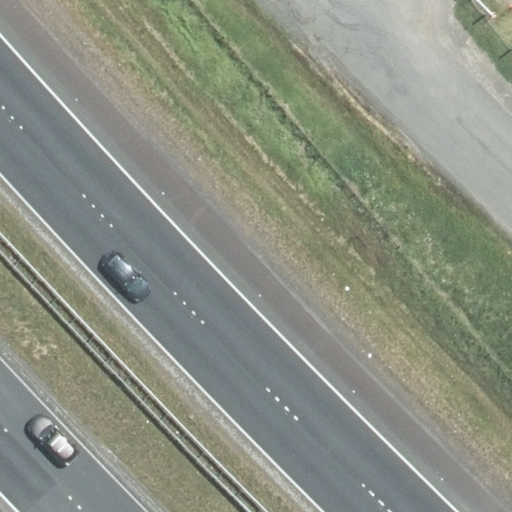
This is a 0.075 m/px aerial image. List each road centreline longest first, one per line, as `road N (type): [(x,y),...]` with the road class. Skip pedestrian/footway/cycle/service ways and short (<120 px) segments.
road 1 (motorway): [(0,120),(271,405),(386,511)]
road 2 (unclassified): [(331,0),(511,180)]
